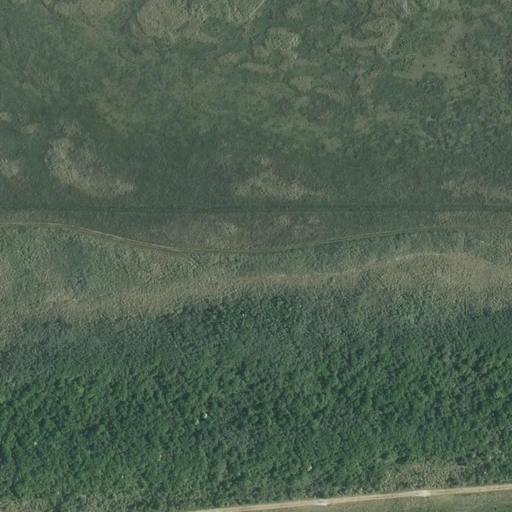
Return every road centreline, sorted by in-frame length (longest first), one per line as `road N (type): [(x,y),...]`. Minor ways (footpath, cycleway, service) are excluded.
road 1 (track): [(511,232),(446,231),(234,259),(70,226),(0,227)]
road 2 (track): [(192,511),(511,481)]
